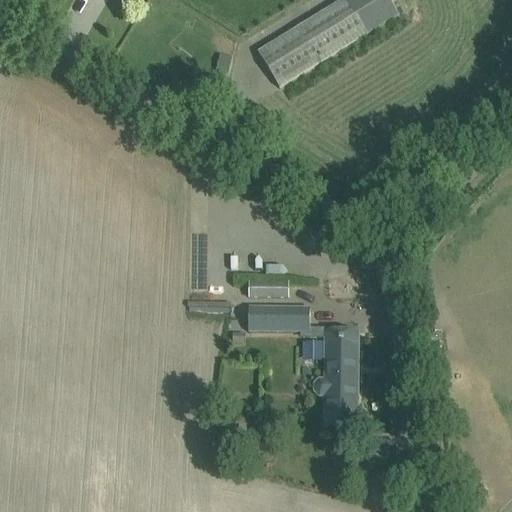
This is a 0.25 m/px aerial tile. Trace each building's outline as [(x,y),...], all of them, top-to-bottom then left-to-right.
[(280,90),(368,35),(399,18),(388,0),(348,0),(259,56),(280,90)] [(289,302),(289,285),(248,285),(248,302),(289,302)] [(310,309),(248,309),(248,336),(310,336),(310,309)] [(323,334),(323,379),(320,379),(312,386),(312,394),(318,400),(322,400),(322,428),(357,429),(358,334),(323,334)] [(245,426),(226,427),(227,451),(246,450),(245,426)]
